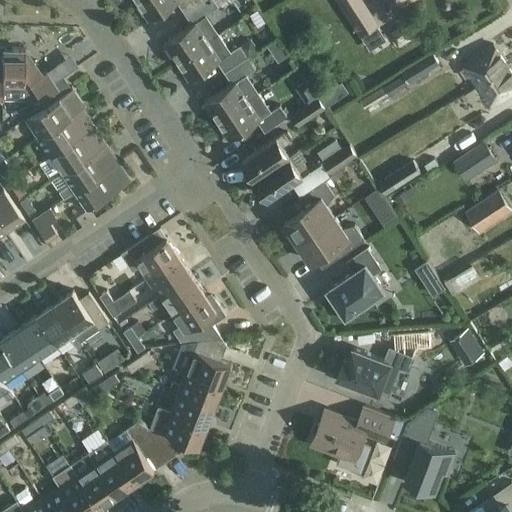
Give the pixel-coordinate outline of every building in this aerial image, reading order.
[(184,13),(202,0),(138,0),(136,2),(148,20),(176,1),(184,13)] [(176,61),(218,33),(206,15),(218,7),(213,0),(202,0),(184,13),(191,24),(163,43),(176,61)] [(337,0),(360,36),(374,27),(356,0),(337,0)] [(419,34),(410,19),(388,33),(398,48),(419,34)] [(224,73),(247,57),(239,45),(230,51),(218,33),(176,61),(188,80),(216,61),(224,73)] [(476,86),(507,66),(493,44),(462,64),(476,86)] [(31,98),(53,83),(45,72),(41,75),(24,74),(24,48),(2,48),(2,86),(2,98),(31,98)] [(92,48),(71,62),(79,74),(100,60),(92,48)] [(432,53),(402,71),(403,74),(383,86),(383,85),(361,99),(366,107),(397,88),(400,91),(417,81),(416,78),(439,64),(432,53)] [(247,57),(224,73),(232,84),(204,103),(216,121),(248,100),(236,82),(255,69),(247,57)] [(511,73),(507,66),(476,86),(490,108),(511,93),(511,73)] [(36,138),(80,108),(67,90),(61,94),(53,83),(31,98),(38,109),(23,119),(36,138)] [(283,106),(299,96),(293,86),(277,95),(283,106)] [(248,100),(216,121),(229,140),(257,121),(264,132),(287,117),(279,105),(271,110),(259,92),(248,100)] [(298,125),(324,108),(317,97),(291,115),(298,125)] [(48,156),(92,126),(80,108),(36,138),(48,156)] [(60,174),(104,144),(92,126),(48,156),(60,174)] [(255,179),(289,156),(282,147),(290,142),(283,132),(242,160),(255,179)] [(337,141),(317,154),(329,173),(356,155),(349,145),(342,149),(337,141)] [(466,179),(496,159),(484,141),(454,160),(466,179)] [(72,191),(116,162),(104,144),(60,174),(72,191)] [(289,156),(255,179),(268,198),(309,170),(303,161),(295,166),(289,156)] [(425,165),(429,171),(439,165),(435,158),(425,165)] [(379,181),(386,193),(421,172),(413,159),(379,181)] [(3,160),(0,161),(0,173),(5,180),(13,175),(3,160)] [(116,162),(72,191),(85,210),(128,180),(116,162)] [(468,180),(472,190),(505,176),(501,166),(468,180)] [(344,174),(341,169),(332,174),(335,180),(344,174)] [(16,198),(25,192),(15,178),(7,184),(16,198)] [(293,244),(336,215),(328,203),(334,195),(324,180),(298,197),(305,207),(284,221),(289,229),(286,233),(293,244)] [(364,195),(371,207),(385,197),(378,187),(364,195)] [(0,224),(5,232),(24,220),(2,188),(0,189),(0,224)] [(478,231),(511,209),(498,188),(465,210),(478,231)] [(404,191),(395,196),(400,204),(409,198),(404,191)] [(28,214),(34,210),(25,197),(19,201),(28,214)] [(49,207),(31,219),(46,241),(57,234),(49,222),(55,217),(49,207)] [(336,215),(293,244),(300,254),(305,253),(310,261),(332,247),(338,257),(364,239),(354,224),(344,227),(336,215)] [(147,278),(179,256),(160,227),(120,254),(132,271),(139,266),(147,278)] [(104,241),(91,253),(102,267),(116,255),(104,241)] [(383,289),(372,274),(380,268),(366,247),(347,261),(353,271),(327,288),(338,304),(334,306),(344,321),(356,313),(353,309),(383,289)] [(179,256),(147,278),(159,296),(191,274),(179,256)] [(191,274),(159,296),(149,303),(153,308),(163,302),(171,314),(203,292),(191,274)] [(54,302),(80,341),(108,322),(88,292),(78,299),(73,290),(54,302)] [(106,306),(114,301),(106,290),(99,295),(106,306)] [(213,296),(208,300),(203,292),(171,314),(179,326),(173,330),(181,342),(221,337),(211,323),(225,314),(213,296)] [(114,301),(106,306),(113,316),(121,311),(114,301)] [(36,314),(58,346),(70,338),(77,347),(82,344),(80,341),(54,302),(36,314)] [(40,358),(58,346),(36,314),(18,326),(40,358)] [(22,370),(40,358),(18,326),(0,339),(22,370)] [(130,341),(138,336),(131,326),(123,331),(130,341)] [(469,328),(450,339),(465,364),(484,353),(469,328)] [(138,336),(130,341),(137,352),(145,347),(138,336)] [(226,345),(221,337),(181,342),(184,346),(188,348),(185,355),(191,357),(186,371),(222,385),(230,364),(220,360),(226,345)] [(5,382),(22,370),(0,339),(0,338),(0,376),(8,389),(9,389),(5,382)] [(388,395),(399,366),(408,370),(413,356),(389,347),(384,359),(353,347),(348,358),(344,357),(337,376),(341,377),(340,381),(354,387),(356,383),(388,395)] [(147,351),(137,358),(142,365),(143,364),(152,358),(147,351)] [(142,365),(137,358),(126,365),(131,372),(142,365)] [(152,358),(143,364),(146,369),(155,362),(152,358)] [(83,372),(89,382),(102,373),(96,363),(83,372)] [(214,405),(222,385),(186,371),(181,383),(173,380),(170,388),(214,405)] [(104,380),(108,387),(119,381),(114,373),(104,380)] [(0,394),(3,393),(7,399),(13,395),(8,389),(0,376),(0,394)] [(108,387),(104,380),(93,387),(98,394),(108,387)] [(75,392),(80,400),(90,393),(85,385),(75,392)] [(49,393),(53,400),(63,393),(59,386),(49,393)] [(207,425),(214,405),(170,388),(168,395),(175,397),(170,411),(207,425)] [(80,400),(75,392),(64,400),(69,407),(80,400)] [(39,395),(28,402),(35,412),(45,405),(39,395)] [(363,405),(357,422),(324,409),(311,443),(354,460),(367,427),(387,435),(394,417),(363,405)] [(207,425),(170,411),(158,407),(150,427),(148,428),(147,427),(146,427),(168,459),(180,451),(184,441),(199,446),(207,425)] [(9,419),(14,426),(27,417),(23,410),(9,419)] [(39,417),(44,424),(54,417),(49,410),(39,417)] [(44,424),(39,417),(29,424),(34,431),(44,424)] [(154,469),(168,459),(146,427),(147,427),(137,420),(107,441),(113,449),(135,482),(154,469)] [(414,456),(404,479),(434,491),(442,471),(448,473),(455,452),(427,441),(432,428),(413,421),(401,451),(414,456)] [(0,425),(0,434),(9,428),(5,422),(0,425)] [(3,441),(8,449),(19,441),(14,434),(3,441)] [(0,454),(8,449),(3,441),(0,443),(0,454)] [(117,494),(135,482),(113,449),(102,457),(95,447),(88,451),(117,494)] [(99,506),(117,494),(88,451),(70,464),(77,473),(99,506)] [(76,511),(90,511),(99,506),(77,473),(59,486),(76,511)] [(511,511),(511,482),(511,481),(487,497),(495,508),(489,511),(511,511)] [(76,511),(59,486),(41,498),(50,511),(76,511)] [(50,511),(41,498),(23,510),(24,511),(50,511)] [(24,511),(23,510),(17,500),(0,511),(24,511)]
